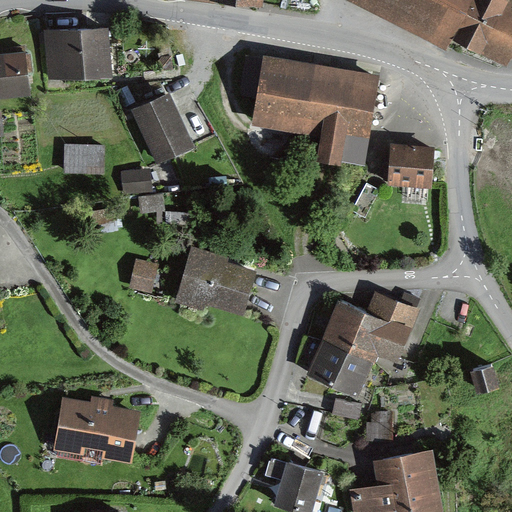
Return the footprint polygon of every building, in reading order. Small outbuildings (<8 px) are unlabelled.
[(511,0),(349,0),(447,49),(454,34),(511,63),(511,0)] [(105,29),(48,31),(52,77),(110,76),(105,29)] [(2,56),(0,56),(0,93),(28,91),(26,71),(31,70),(29,53),(25,54),(25,48),(2,51),(2,56)] [(320,156),(365,163),(380,79),(249,56),(242,93),(259,96),(255,120),(324,132),(320,156)] [(169,97),(137,111),(160,162),(192,147),(169,97)] [(107,145),(66,143),(65,174),(88,174),(89,166),(106,167),(107,145)] [(433,150),(392,147),(390,182),(430,185),(433,150)] [(143,171),(124,173),(126,193),(146,190),(143,171)] [(380,190),(367,183),(352,211),(366,218),(380,190)] [(260,268),(192,249),(177,301),(245,320),(260,268)] [(161,265),(138,258),(129,285),(153,292),(161,265)] [(396,357),(421,299),(405,293),(402,302),(379,293),(370,313),(342,301),(326,340),(310,372),(356,395),(377,350),(396,357)] [(492,365),(474,370),(479,390),(497,385),(492,365)] [(132,465),(142,412),(64,398),(54,450),(132,465)] [(362,404),(336,399),(333,414),(359,419),(362,404)] [(397,412),(369,412),(369,442),(398,441),(397,412)] [(382,484),(349,489),(352,511),(442,511),(434,457),(379,466),(382,484)] [(320,471),(270,458),(266,474),(285,479),(279,503),(309,511),(320,471)]
